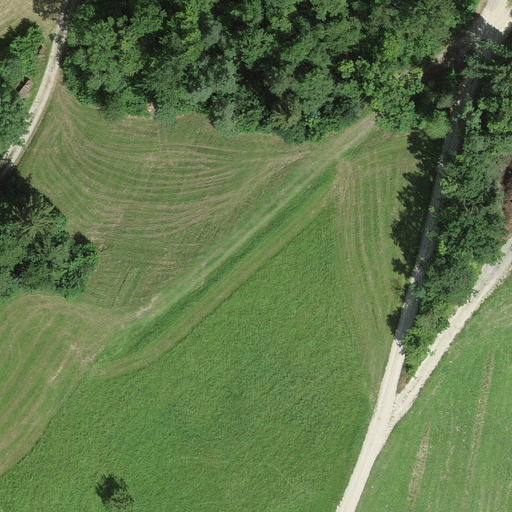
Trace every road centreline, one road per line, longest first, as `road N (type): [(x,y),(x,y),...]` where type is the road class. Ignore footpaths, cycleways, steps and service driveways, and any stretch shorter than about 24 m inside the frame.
road 1 (track): [(339,511),(381,409),(438,186),(502,0)]
road 2 (track): [(194,273),(448,50),(511,19)]
road 3 (track): [(381,409),(404,394),(511,251)]
road 4 (track): [(0,168),(40,99),(66,0)]
